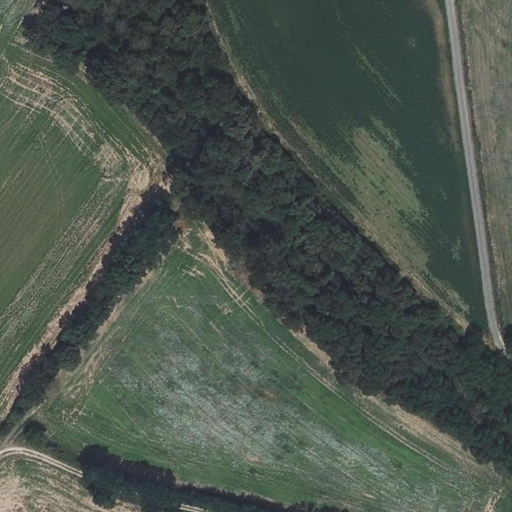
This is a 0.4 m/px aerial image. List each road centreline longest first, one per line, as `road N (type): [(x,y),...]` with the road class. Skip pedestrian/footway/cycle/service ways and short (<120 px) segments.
road 1 (unknown): [(444,0),(473,174),(485,314),(511,345)]
road 2 (track): [(0,457),(37,455),(136,497),(204,511)]
